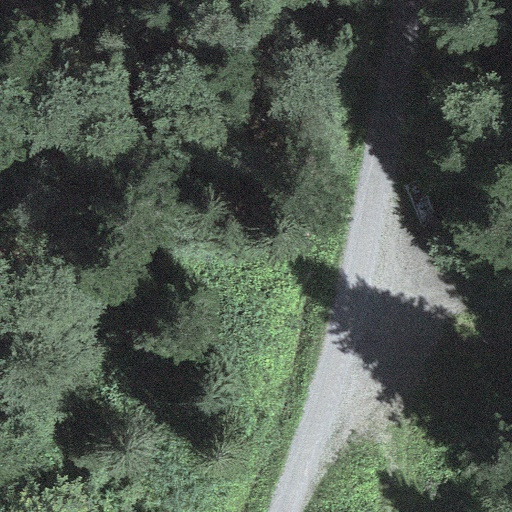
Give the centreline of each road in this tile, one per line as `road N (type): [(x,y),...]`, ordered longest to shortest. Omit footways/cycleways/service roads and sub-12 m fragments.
road 1 (residential): [(411,0),(338,325),(278,511)]
road 2 (track): [(399,511),(375,387),(338,325)]
